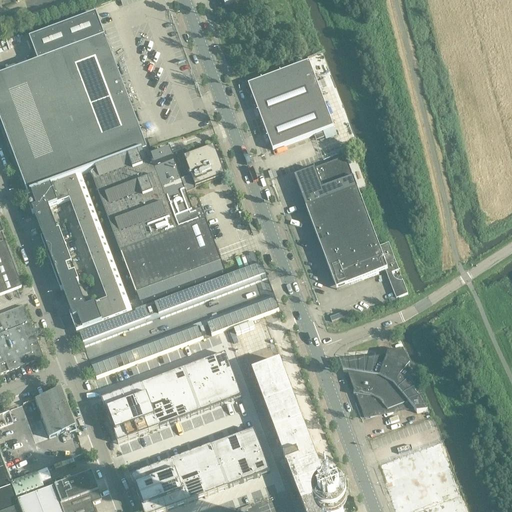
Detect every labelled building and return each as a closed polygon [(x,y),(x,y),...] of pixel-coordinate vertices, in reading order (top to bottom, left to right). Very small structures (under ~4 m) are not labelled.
[(0,76),(0,120),(28,196),(81,176),(90,172),(148,151),(105,37),(96,14),(29,40),(38,63),(0,76)] [(333,128),(309,63),(248,85),(273,151),(322,132),(333,128)] [(337,137),(333,128),(322,132),(326,141),(337,137)] [(170,153),(151,160),(174,222),(193,215),(186,196),(186,195),(187,194),(188,194),(194,191),(195,191),(195,190),(196,189),(196,190),(221,180),(225,178),(214,149),(184,159),(191,177),(183,180),(180,181),(170,153)] [(148,151),(90,172),(121,254),(178,232),(174,222),(148,151)] [(345,159),(294,178),(306,209),(357,190),(345,159)] [(25,197),(76,334),(132,313),(81,176),(28,196),(25,197)] [(357,190),(306,209),(336,290),(385,272),(396,300),(408,296),(388,245),(379,248),(357,190)] [(193,215),(174,222),(178,232),(206,222),(203,213),(199,214),(199,213),(198,213),(196,214),(193,215)] [(178,232),(121,254),(136,295),(140,306),(225,274),(221,263),(206,222),(178,232)] [(0,295),(21,288),(1,235),(0,233),(0,295)] [(267,280),(261,265),(256,267),(261,282),(267,280)] [(261,282),(256,267),(250,269),(256,284),(261,282)] [(256,284),(250,269),(244,271),(250,286),(256,284)] [(250,286),(244,271),(239,273),(244,288),(250,286)] [(244,288),(239,273),(233,275),(239,290),(244,288)] [(239,290),(233,275),(228,277),(233,292),(239,290)] [(233,292),(228,277),(222,279),(228,294),(233,292)] [(228,294),(222,279),(216,282),(222,297),(228,294)] [(222,297),(216,282),(211,284),(216,299),(222,297)] [(216,299),(211,284),(205,286),(211,301),(216,299)] [(211,301),(205,286),(199,288),(205,303),(211,301)] [(205,303),(199,288),(194,290),(199,305),(205,303)] [(199,305),(194,290),(188,292),(194,307),(199,305)] [(194,307),(188,292),(183,294),(188,309),(194,307)] [(188,309),(183,294),(177,296),(183,311),(188,309)] [(183,311),(177,296),(171,298),(177,313),(183,311)] [(273,296),(268,299),(273,314),(279,311),(273,296)] [(177,313),(171,298),(166,301),(171,316),(177,313)] [(268,299),(262,301),(268,316),(273,314),(268,299)] [(171,316),(166,301),(160,303),(166,318),(171,316)] [(262,301),(256,303),(262,318),(264,317),(268,316),(262,301)] [(166,318),(160,303),(154,305),(158,314),(160,320),(166,318)] [(256,303),(251,305),(256,320),(262,318),(256,303)] [(251,305),(245,307),(251,322),(256,320),(251,305)] [(23,307),(0,315),(0,374),(32,363),(43,359),(34,336),(32,329),(31,328),(23,307)] [(245,307),(240,309),(245,324),(251,322),(245,307)] [(146,308),(141,310),(146,325),(152,323),(150,317),(148,311),(146,308)] [(240,309),(234,311),(240,326),(245,324),(240,309)] [(146,325),(141,310),(135,312),(136,314),(141,327),(146,325)] [(234,311),(228,313),(234,328),(236,328),(240,326),(234,311)] [(228,313),(223,315),(228,330),(234,328),(228,313)] [(141,327),(136,314),(130,316),(135,329),(141,327)] [(223,315),(217,318),(223,333),(228,330),(223,315)] [(135,329),(130,316),(125,318),(129,331),(135,329)] [(129,331),(125,318),(119,320),(124,333),(129,331)] [(217,318),(211,320),(217,335),(223,333),(217,318)] [(124,333),(119,320),(113,322),(118,335),(124,333)] [(211,320),(206,322),(208,327),(211,337),(217,335),(211,320)] [(118,335),(113,322),(108,324),(113,338),(118,335)] [(113,338),(108,324),(102,327),(107,340),(113,338)] [(198,325),(192,327),(198,342),(203,340),(202,336),(200,330),(198,325)] [(107,340),(102,327),(96,329),(101,342),(107,340)] [(192,327),(187,329),(192,344),(198,342),(192,327)] [(101,342),(96,329),(91,331),(96,344),(101,342)] [(187,329),(181,331),(186,346),(192,344),(187,329)] [(96,344),(91,331),(85,333),(90,346),(96,344)] [(186,346),(181,331),(175,333),(181,348),(186,346)] [(90,346),(85,333),(80,335),(84,348),(90,346)] [(181,348),(175,333),(170,335),(175,350),(181,348)] [(175,350),(170,335),(164,337),(170,352),(175,350)] [(170,352),(164,337),(158,340),(164,355),(170,352)] [(164,355),(158,340),(153,342),(158,357),(164,355)] [(158,357),(153,342),(147,344),(153,359),(158,357)] [(153,359),(147,344),(141,346),(147,361),(153,359)] [(147,361),(141,346),(136,348),(141,363),(147,361)] [(141,363),(136,348),(130,350),(136,365),(141,363)] [(136,365),(130,350),(125,352),(130,367),(136,365)] [(130,367),(125,352),(119,354),(124,369),(130,367)] [(363,360),(339,362),(343,373),(347,373),(353,389),(354,391),(353,395),(355,396),(364,418),(369,416),(370,418),(383,413),(408,404),(414,411),(416,414),(427,412),(407,369),(410,366),(403,352),(389,354),(388,354),(386,358),(380,358),(363,360)] [(124,369),(119,354),(113,356),(119,371),(124,369)] [(225,355),(102,401),(102,402),(118,445),(241,399),(225,355)] [(119,371),(113,356),(108,359),(113,374),(119,371)] [(113,374),(108,359),(102,361),(108,376),(113,374)] [(108,376),(102,361),(96,363),(102,378),(108,376)] [(102,378),(96,363),(91,365),(96,380),(102,378)] [(336,511),(280,363),(266,368),(262,370),(252,373),(282,452),(304,511),(336,511)] [(59,391),(35,401),(36,406),(49,439),(73,429),(59,391)] [(254,432),(131,478),(143,511),(166,511),(270,473),(254,432)] [(386,463),(380,465),(380,466),(382,466),(388,482),(387,484),(397,511),(465,511),(440,443),(386,464),(386,463)] [(0,464),(0,511),(2,511),(16,507),(0,464)] [(90,474),(53,487),(60,506),(97,492),(90,474)] [(16,501),(32,495),(44,491),(38,476),(10,486),(16,501)] [(17,502),(20,511),(61,511),(52,488),(32,496),(17,502)] [(97,492),(60,506),(62,511),(95,511),(92,504),(100,501),(97,492)]
